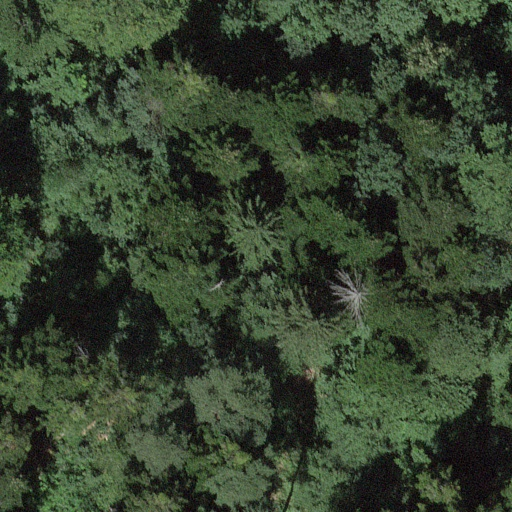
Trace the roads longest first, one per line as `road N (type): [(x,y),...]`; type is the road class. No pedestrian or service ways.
road 1 (trunk): [(370,511),(381,0)]
road 2 (track): [(491,511),(471,418),(478,290),(511,186)]
road 3 (track): [(511,163),(488,0)]
